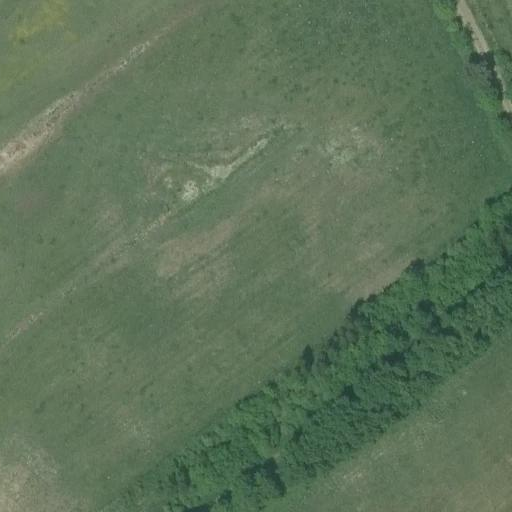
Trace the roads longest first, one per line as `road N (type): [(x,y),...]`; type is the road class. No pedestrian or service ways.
road 1 (track): [(212,511),(511,285)]
road 2 (track): [(452,0),(511,116)]
